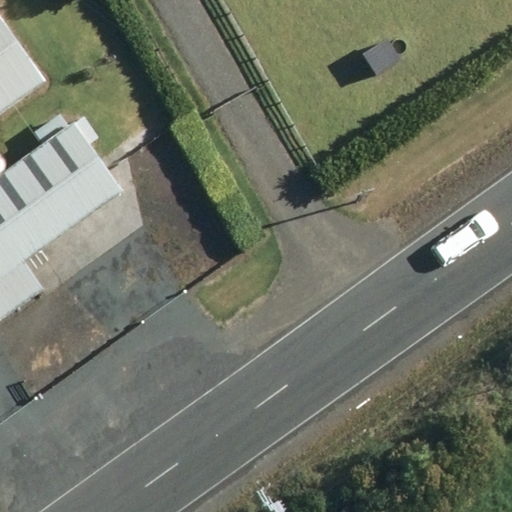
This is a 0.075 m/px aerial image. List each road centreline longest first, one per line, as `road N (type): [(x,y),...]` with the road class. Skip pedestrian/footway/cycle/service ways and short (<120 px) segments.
road 1 (unclassified): [(511,223),(108,511)]
road 2 (unknown): [(392,308),(203,0)]
